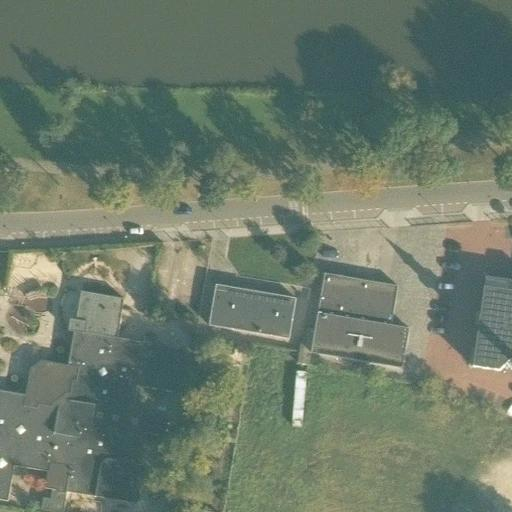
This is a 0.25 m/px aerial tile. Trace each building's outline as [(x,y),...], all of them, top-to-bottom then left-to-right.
[(325,275),(311,355),(403,370),(410,330),(392,327),(398,287),(325,275)] [(511,281),(486,278),(473,368),(500,372),(511,360),(511,281)] [(216,286),(209,327),(290,341),(297,300),(216,286)] [(0,501),(8,503),(15,467),(48,473),(46,490),(134,505),(147,435),(169,439),(172,421),(133,414),(138,388),(177,394),(184,351),(156,346),(157,340),(145,338),(144,344),(118,340),(125,300),(82,293),(77,322),(71,320),(69,332),(75,333),(69,367),(45,363),(44,367),(35,374),(30,373),(26,397),(0,392),(0,501)] [(44,499),(42,511),(47,511),(53,511),(56,501),(44,499)]
